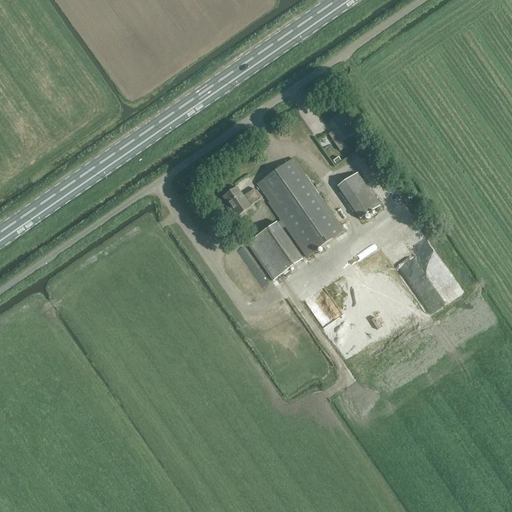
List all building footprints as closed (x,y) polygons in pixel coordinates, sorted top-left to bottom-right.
[(191,97),(212,85),(209,81),(189,93),(191,97)] [(342,142),(355,133),(343,115),(330,124),(339,137),(333,141),(340,151),(346,147),(342,142)] [(346,232),(295,160),(258,186),(259,187),(245,197),(238,188),(223,198),(238,220),(253,209),(252,207),(262,200),(260,197),(264,194),(308,258),(346,232)] [(338,188),(361,221),(381,207),(358,174),(338,188)] [(304,261),(278,222),(248,242),(275,281),(304,261)]
